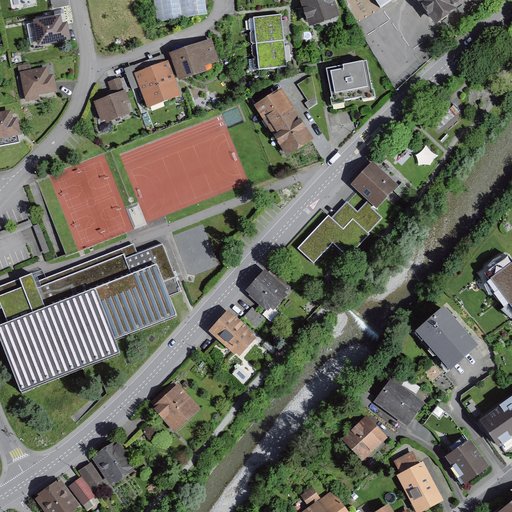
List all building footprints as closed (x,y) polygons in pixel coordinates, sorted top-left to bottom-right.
[(205,0),(154,0),(158,25),(208,16),(205,0)] [(335,0),(305,0),(314,29),(342,21),(335,0)] [(377,0),(384,10),(398,0),(377,0)] [(422,0),(422,1),(441,28),(479,0),(422,0)] [(256,22),(257,32),(285,30),(284,19),(256,22)] [(62,20),(38,24),(42,47),(72,41),(69,27),(64,28),(62,20)] [(257,32),(259,47),(286,44),(285,30),(257,32)] [(213,44),(175,57),(183,82),(209,74),(207,68),(220,63),(213,44)] [(259,47),(260,58),(288,56),(286,44),(259,47)] [(288,56),(260,58),(261,72),(289,69),(288,56)] [(152,63),(167,104),(181,99),(165,58),(152,63)] [(152,110),(167,104),(152,63),(137,69),(152,110)] [(368,65),(329,72),(336,107),(374,100),(368,65)] [(47,71),(23,76),(27,98),(57,93),(55,78),(49,79),(47,71)] [(116,99),(98,105),(104,124),(132,115),(126,95),(129,94),(124,80),(111,84),(116,99)] [(260,109),(272,127),(295,111),(284,93),(260,109)] [(295,111),(272,127),(291,157),(315,141),(295,111)] [(11,115),(0,116),(0,140),(21,136),(19,122),(13,123),(11,115)] [(376,165),(356,186),(371,200),(357,214),(348,205),(334,220),(345,230),(336,239),(350,253),(382,218),(371,208),(374,205),(378,208),(399,186),(376,165)] [(404,184),(395,195),(401,200),(410,189),(404,184)] [(0,297),(11,324),(0,329),(24,393),(123,353),(118,341),(178,317),(170,299),(182,294),(164,248),(139,258),(134,247),(39,286),(35,276),(0,289),(0,297)] [(511,260),(493,274),(511,301),(511,260)] [(270,272),(250,292),(273,315),(293,295),(270,272)] [(259,325),(264,319),(253,309),(248,315),(259,325)] [(449,310),(420,335),(452,372),(481,348),(449,310)] [(260,339),(252,332),(241,322),(231,313),(213,333),(242,359),(260,339)] [(252,332),(259,325),(248,315),(241,322),(252,332)] [(245,382),(250,376),(238,368),(233,374),(245,382)] [(394,383),(379,403),(410,426),(425,406),(394,383)] [(180,387),(156,409),(177,433),(202,411),(180,387)] [(511,404),(486,424),(505,450),(511,444),(511,404)] [(368,419),(344,440),(363,462),(387,441),(368,419)] [(473,443),(450,459),(468,484),(491,468),(473,443)] [(120,444),(96,460),(112,486),(137,470),(120,444)] [(413,455),(397,464),(404,476),(400,479),(418,511),(425,511),(444,502),(424,466),(420,468),(413,455)] [(80,474),(84,479),(96,496),(108,488),(92,465),(80,474)] [(84,479),(72,488),(84,505),(96,496),(84,479)] [(62,482),(38,500),(46,511),(75,511),(81,508),(62,482)] [(320,499),(311,487),(299,496),(309,508),(320,499)] [(343,511),(332,495),(308,511),(343,511)]
